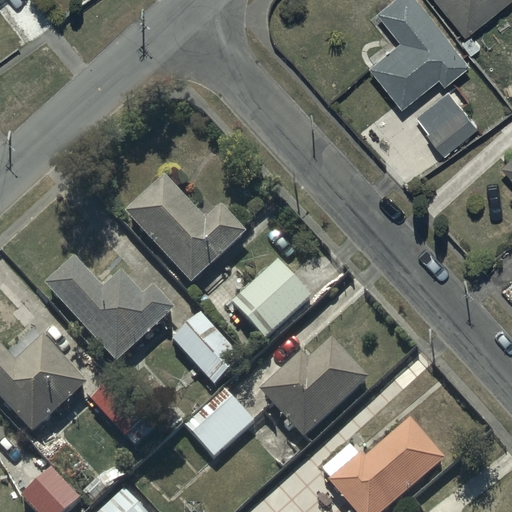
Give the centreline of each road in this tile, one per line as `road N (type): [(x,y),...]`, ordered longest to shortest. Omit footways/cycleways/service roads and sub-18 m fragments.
road 1 (residential): [(183,18),(511,384)]
road 2 (residential): [(0,182),(183,18)]
